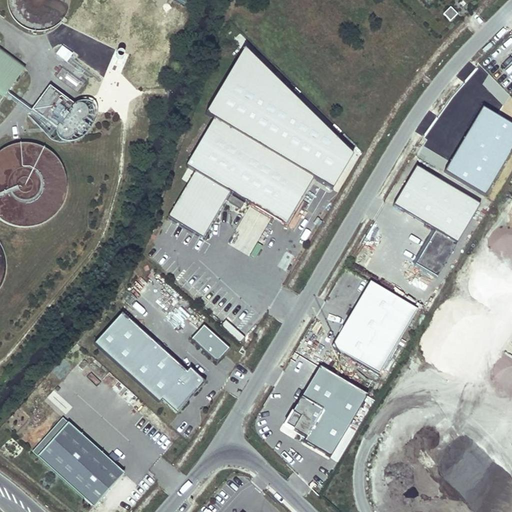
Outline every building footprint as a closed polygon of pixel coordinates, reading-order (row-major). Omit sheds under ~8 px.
[(5,0),(5,1),(6,8),(8,14),(12,20),(17,25),(23,29),(29,32),(36,33),(43,33),(50,31),(56,28),(61,23),(66,17),(69,11),(70,4),(70,0),(5,0)] [(449,7),(442,16),(452,23),(458,14),(449,7)] [(55,55),(66,63),(73,54),(61,46),(55,55)] [(0,94),(19,70),(0,55),(0,94)] [(351,155),(249,55),(212,116),(219,120),(193,165),(199,170),(174,214),(207,234),(233,190),(287,222),(314,178),(331,189),(351,155)] [(47,88),(28,116),(75,148),(98,115),(77,101),(74,106),(47,88)] [(11,92),(8,96),(30,112),(33,108),(11,92)] [(511,146),(511,127),(480,110),(445,173),(485,195),(511,146)] [(478,204),(414,166),(391,205),(438,233),(418,265),(436,276),(478,204)] [(415,309),(368,281),(330,346),(376,373),(415,309)] [(186,372),(124,314),(96,344),(160,403),(164,399),(179,412),(207,381),(191,367),(186,372)] [(238,342),(244,336),(226,319),(221,325),(238,342)] [(227,349),(202,328),(191,340),(217,361),(227,349)] [(145,403),(151,396),(94,346),(88,353),(145,403)] [(319,364),(284,423),(306,436),(303,440),(332,457),(370,395),(319,364)] [(122,472),(60,419),(30,453),(91,507),(122,472)]
